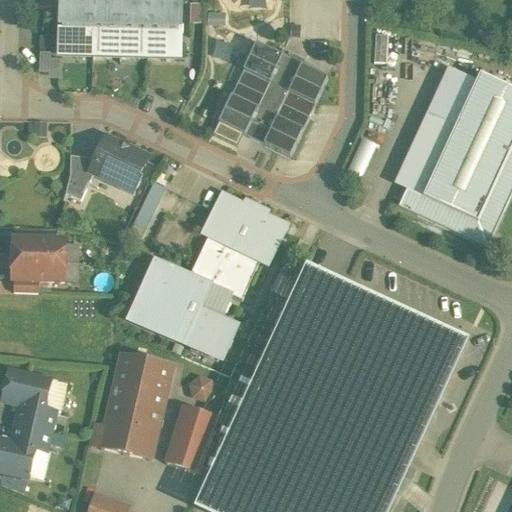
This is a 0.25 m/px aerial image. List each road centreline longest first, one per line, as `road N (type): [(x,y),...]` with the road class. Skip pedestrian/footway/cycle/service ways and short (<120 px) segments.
road 1 (residential): [(312,198),(116,107),(1,83)]
road 2 (residential): [(511,292),(312,198)]
road 3 (residential): [(312,198),(354,107),(359,0)]
road 4 (secondary): [(511,338),(438,511)]
